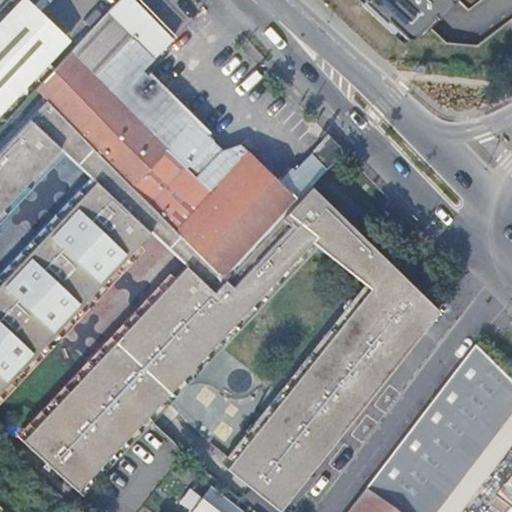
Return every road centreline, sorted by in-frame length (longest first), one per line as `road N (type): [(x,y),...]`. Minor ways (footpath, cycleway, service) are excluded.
road 1 (primary): [(256,0),(351,120),(459,231)]
road 2 (residential): [(329,511),(504,278)]
road 3 (primary): [(412,123),(259,0)]
